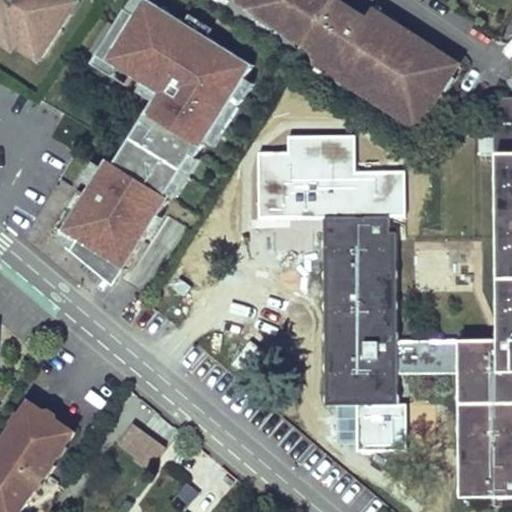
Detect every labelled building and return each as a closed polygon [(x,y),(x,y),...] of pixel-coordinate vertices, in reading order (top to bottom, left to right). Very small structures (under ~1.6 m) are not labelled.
[(0,0),(0,38),(20,51),(23,47),(41,58),(77,0),(0,0)] [(171,0),(128,0),(96,53),(158,91),(115,162),(108,158),(87,193),(80,189),(54,233),(125,275),(217,121),(226,126),(267,58),(171,0)] [(239,0),(314,47),(317,51),(318,54),(319,59),(319,63),(417,124),(457,62),(378,11),(366,18),(337,0),(239,0)] [(511,96),(494,96),(494,154),(497,154),(498,339),(400,340),(398,233),(391,233),(391,218),(326,219),(328,403),(400,403),(400,374),(461,373),(463,496),(511,495),(511,96)] [(32,402),(0,449),(0,511),(24,511),(77,432),(32,402)] [(133,422),(116,445),(150,469),(167,445),(133,422)] [(172,500),(187,511),(201,491),(185,480),(172,500)]
